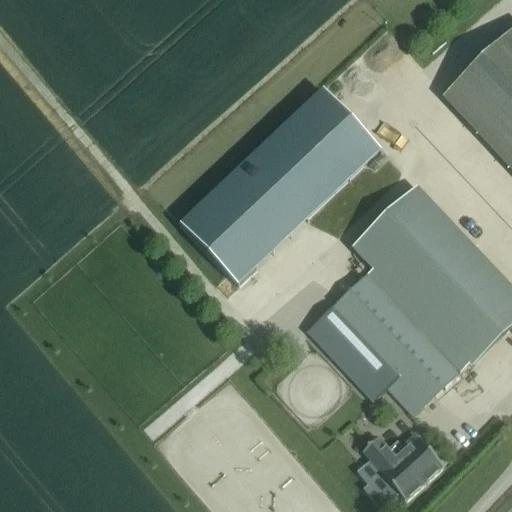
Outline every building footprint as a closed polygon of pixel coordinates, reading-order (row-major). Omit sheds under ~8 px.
[(511,171),(511,35),(444,100),(511,171)] [(381,155),(323,93),(180,228),(239,290),(381,155)] [(511,327),(511,293),(419,195),(357,253),(374,272),(333,311),(378,359),(368,368),(389,390),(386,392),(413,421),(511,327)] [(300,323),(318,309),(309,298),(291,312),(300,323)] [(361,458),(391,491),(405,505),(443,471),(414,438),(400,451),(396,446),(387,454),(377,444),(361,458)]
